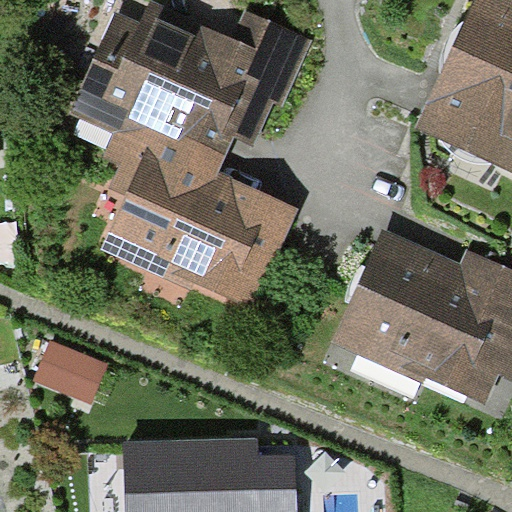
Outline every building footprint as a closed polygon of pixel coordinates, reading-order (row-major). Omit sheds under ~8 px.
[(237,35),(162,0),(149,0),(142,16),(121,6),(74,105),(118,125),(108,146),(125,154),(96,215),(110,221),(101,241),(195,284),(198,277),(256,304),(306,198),(225,160),(238,132),(255,141),(275,98),(283,102),(314,38),(249,8),(237,35)] [(511,0),(467,0),(414,112),(511,158),(511,0)] [(463,257),(383,221),(331,334),(425,377),(429,367),(487,394),(500,366),(511,371),(511,264),(469,245),(463,257)] [(109,367),(51,344),(35,383),(94,406),(109,367)] [(258,440),(123,446),(125,511),(293,511),(290,447),(258,448),(258,440)]
